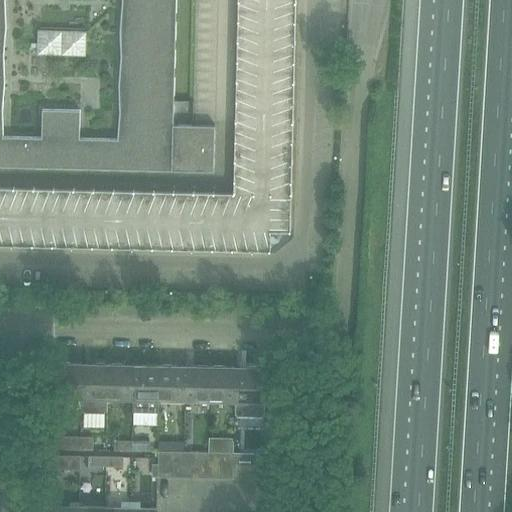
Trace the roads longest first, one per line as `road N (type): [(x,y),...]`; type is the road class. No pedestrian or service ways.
road 1 (motorway): [(473,511),(503,0)]
road 2 (motorway): [(447,0),(417,511)]
road 3 (unclassified): [(383,0),(359,95),(345,317),(312,328)]
road 4 (residential): [(312,328),(11,322)]
road 5 (residential): [(14,511),(11,322)]
